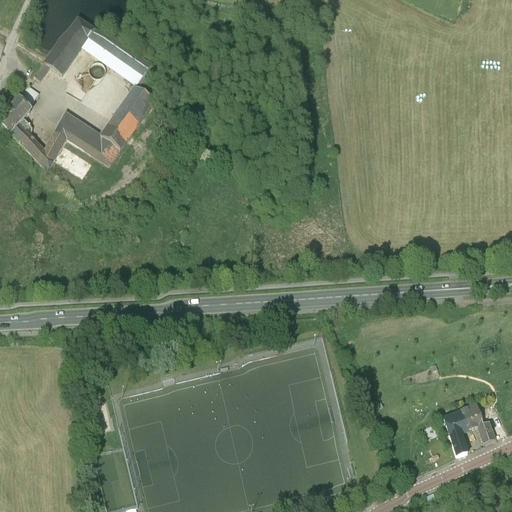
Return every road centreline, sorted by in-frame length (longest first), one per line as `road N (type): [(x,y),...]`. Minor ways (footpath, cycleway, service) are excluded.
road 1 (primary): [(0,326),(445,303)]
road 2 (residential): [(511,460),(398,511)]
